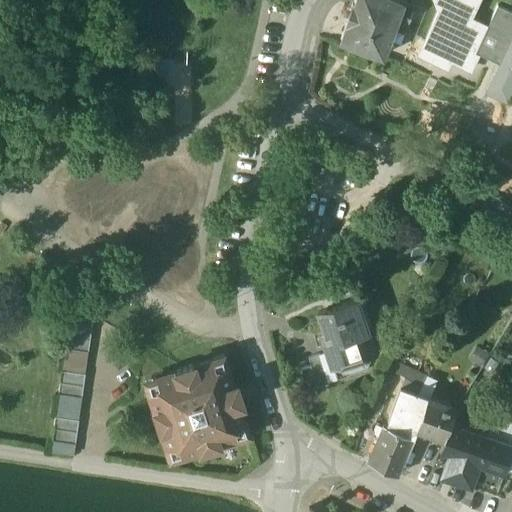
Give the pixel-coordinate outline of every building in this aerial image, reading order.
[(402,2),(395,0),(355,0),(354,5),(353,4),(346,22),(347,23),(341,40),(382,56),(392,28),(402,2)] [(435,0),(439,9),(419,52),(447,65),(450,58),(469,68),(477,52),(499,63),(485,92),(506,102),(511,90),(511,11),(497,5),(487,26),(470,18),(477,0),(435,0)] [(402,2),(392,28),(402,31),(412,6),(402,2)] [(355,299),(317,312),(324,332),(321,334),(325,347),(326,347),(367,334),(355,299)] [(91,329),(68,326),(64,349),(88,353),(91,329)] [(367,334),(326,347),(327,353),(332,367),(373,354),(367,334)] [(327,353),(319,355),(328,383),(337,381),(332,367),(327,353)] [(373,354),(332,367),(337,381),(366,371),(373,354)] [(328,383),(319,355),(308,359),(311,368),(317,388),(329,384),(328,383)] [(222,359),(194,367),(194,366),(174,372),(174,374),(146,382),(155,410),(153,411),(160,431),(162,430),(171,457),(199,449),(199,451),(219,444),(218,442),(246,434),(237,406),(242,405),(236,385),(231,386),(222,359)] [(307,391),(317,388),(311,368),(300,371),(307,391)] [(85,375),(61,371),(58,395),(81,398),(85,375)] [(428,397),(399,388),(386,426),(411,437),(413,438),(416,430),(415,430),(426,402),(428,397)] [(455,408),(428,397),(426,402),(415,430),(416,430),(444,441),(450,425),(449,425),(453,414),(455,408)] [(503,442),(511,417),(511,402),(500,398),(492,420),(487,437),(503,442)] [(492,420),(455,408),(453,414),(449,425),(450,425),(487,437),(492,420)] [(78,420),(55,416),(51,440),(75,443),(78,420)] [(511,417),(503,442),(511,445),(511,447),(511,417)] [(386,426),(383,425),(367,461),(396,475),(405,457),(404,456),(409,448),(408,447),(411,437),(386,426)] [(487,437),(450,425),(444,441),(439,452),(450,456),(476,465),(502,474),(503,470),(511,447),(511,445),(503,442),(487,437)] [(511,447),(503,470),(511,473),(511,447)] [(476,465),(450,456),(443,476),(470,485),(472,480),(471,480),(476,465)] [(502,474),(476,465),(471,480),(472,480),(476,482),(476,488),(503,497),(511,473),(503,470),(502,474)]
